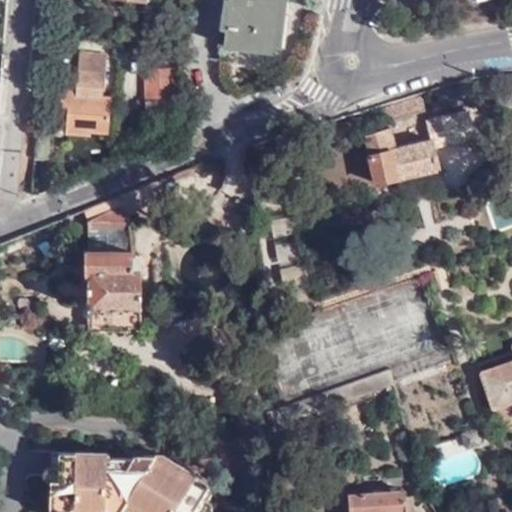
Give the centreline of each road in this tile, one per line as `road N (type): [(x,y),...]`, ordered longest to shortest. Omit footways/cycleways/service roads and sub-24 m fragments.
road 1 (residential): [(0,234),(309,111),(336,90),(350,61)]
road 2 (unknown): [(227,139),(244,189),(180,325),(176,358),(190,384),(257,435)]
road 3 (residential): [(511,46),(350,61)]
